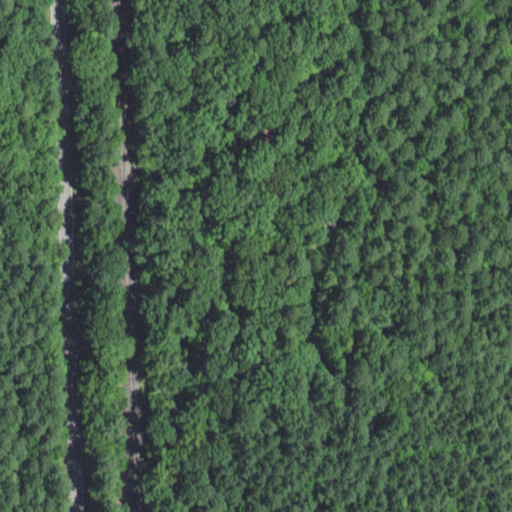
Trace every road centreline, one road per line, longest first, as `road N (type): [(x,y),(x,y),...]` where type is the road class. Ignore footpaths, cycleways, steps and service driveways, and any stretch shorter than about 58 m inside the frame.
road 1 (track): [(359,0),(358,121),(309,314),(315,346),(369,435),(386,511)]
road 2 (tertiary): [(76,511),(58,0)]
